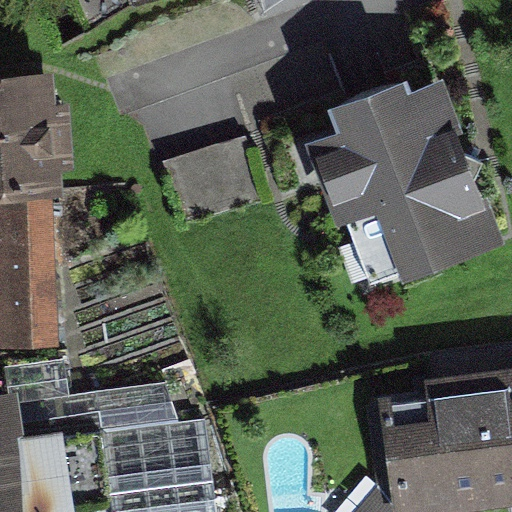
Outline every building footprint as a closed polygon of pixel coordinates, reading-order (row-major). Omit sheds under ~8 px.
[(54,76),(0,80),(0,330),(0,346),(50,342),(45,184),(62,183),(54,76)] [(382,280),(502,237),(448,88),(328,130),(382,280)] [(272,105),(172,138),(199,219),(299,186),(272,105)] [(511,383),(400,394),(410,501),(511,491),(511,383)] [(52,387),(0,394),(0,511),(68,511),(115,505),(116,511),(210,511),(198,425),(170,429),(165,391),(108,400),(113,434),(61,441),(52,387)]
